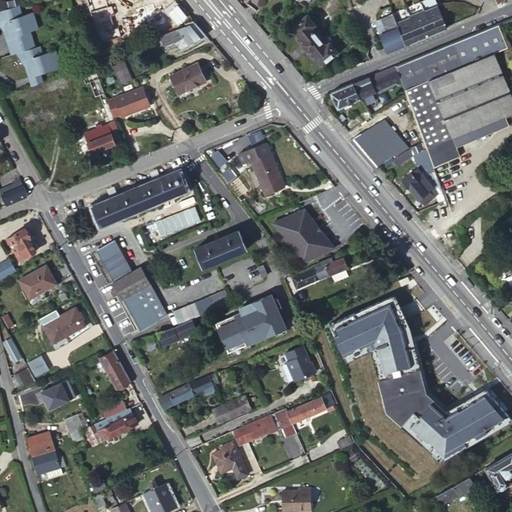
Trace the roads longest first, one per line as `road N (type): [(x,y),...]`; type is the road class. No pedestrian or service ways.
road 1 (residential): [(206,505),(45,203)]
road 2 (primary): [(511,360),(292,100)]
road 3 (residential): [(292,100),(511,8)]
road 4 (residential): [(237,267),(248,293),(266,283),(273,259),(188,145)]
road 5 (residential): [(45,203),(188,145)]
road 6 (residential): [(39,511),(0,362)]
road 7 (primary): [(292,100),(206,0)]
